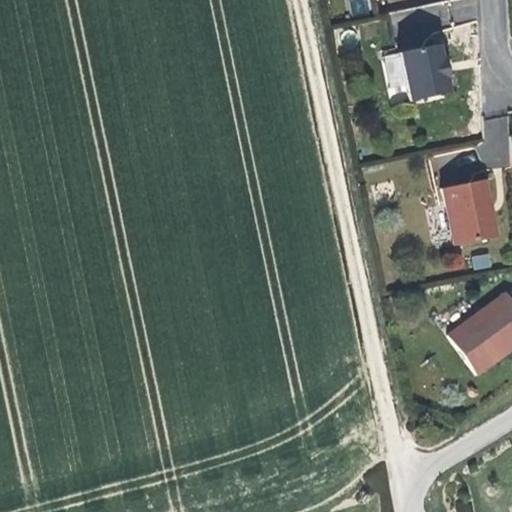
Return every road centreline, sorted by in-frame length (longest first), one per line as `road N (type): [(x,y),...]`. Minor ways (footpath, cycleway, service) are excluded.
road 1 (track): [(302,0),(406,502)]
road 2 (residential): [(511,418),(422,472),(406,511)]
